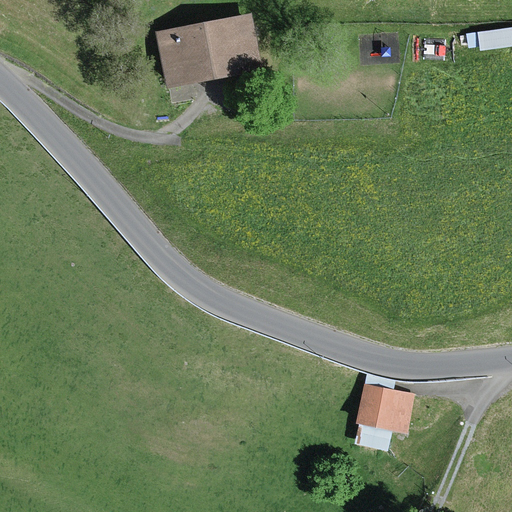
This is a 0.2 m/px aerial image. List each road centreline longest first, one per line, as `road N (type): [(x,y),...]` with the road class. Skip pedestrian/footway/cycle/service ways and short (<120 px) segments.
road 1 (tertiary): [(0,77),(160,255),(216,300),(397,364),(511,358)]
road 2 (track): [(169,138),(316,157),(369,155),(466,119)]
road 3 (track): [(506,358),(508,375),(471,423),(435,511)]
